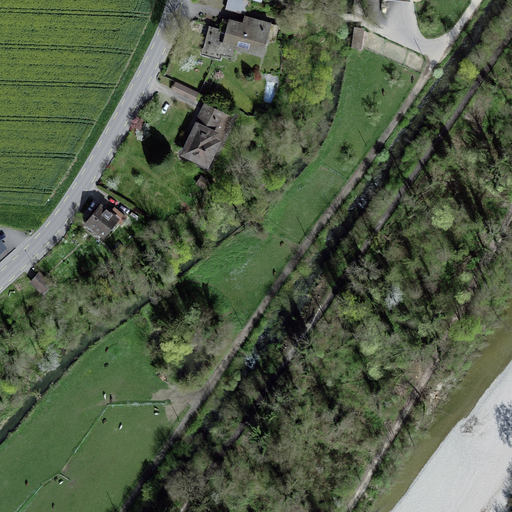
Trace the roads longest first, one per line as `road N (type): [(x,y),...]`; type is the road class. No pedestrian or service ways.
road 1 (track): [(511,28),(174,511)]
road 2 (unknown): [(105,511),(236,345),(440,54)]
road 3 (track): [(511,216),(344,511)]
road 4 (primary): [(0,280),(81,186),(141,82),(176,0)]
